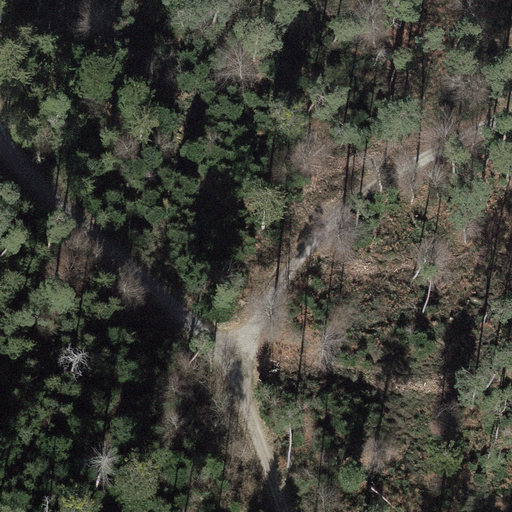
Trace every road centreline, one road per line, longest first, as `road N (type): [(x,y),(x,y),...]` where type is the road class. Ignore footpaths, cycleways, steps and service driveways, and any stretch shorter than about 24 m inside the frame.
road 1 (track): [(0,131),(57,202),(232,362),(285,511)]
road 2 (track): [(232,362),(339,214),(421,129),(511,87)]
